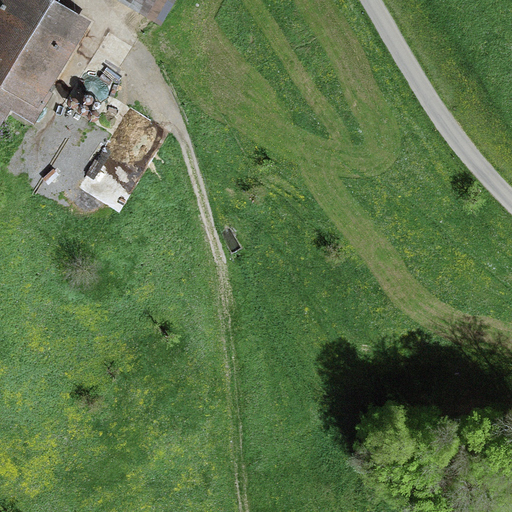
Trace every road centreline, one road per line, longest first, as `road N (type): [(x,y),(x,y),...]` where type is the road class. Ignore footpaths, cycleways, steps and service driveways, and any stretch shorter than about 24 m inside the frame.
road 1 (track): [(244,511),(195,163),(138,52),(85,0)]
road 2 (unclassified): [(369,0),(445,124),(511,201)]
